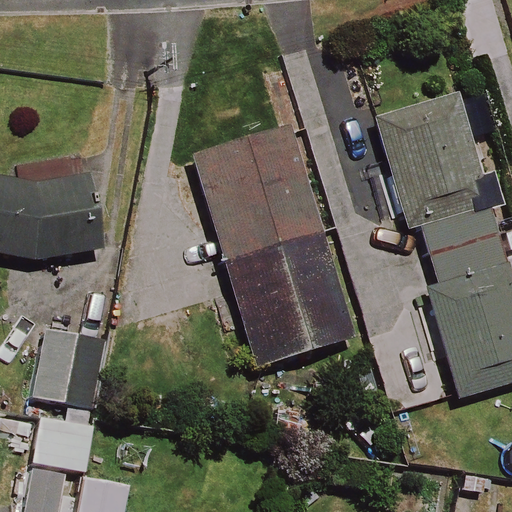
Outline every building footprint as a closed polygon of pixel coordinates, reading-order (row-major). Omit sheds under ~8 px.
[(409,229),(478,210),(460,147),(490,138),(478,93),(366,125),(397,233),(409,229)] [(341,345),(280,135),(184,163),(245,373),(341,345)] [(82,186),(0,183),(0,261),(80,264),(82,186)] [(511,330),(478,210),(409,229),(427,292),(415,295),(446,405),(511,386),(511,330)] [(94,345),(36,339),(28,405),(85,412),(94,345)] [(46,511),(52,480),(19,474),(13,511),(46,511)] [(114,511),(119,492),(75,485),(69,511),(114,511)]
